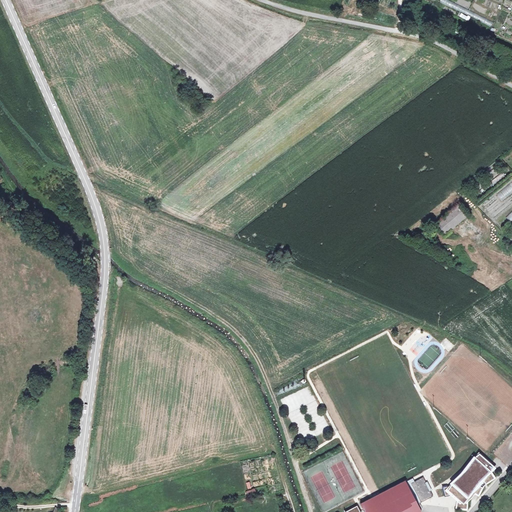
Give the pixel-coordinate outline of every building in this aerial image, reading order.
[(464,13),(466,8),(447,0),(439,0),(439,2),(464,13)] [(511,180),(496,194),(502,201),(511,193),(511,180)] [(459,206),(436,225),(444,236),(467,217),(459,206)] [(302,442),(329,430),(326,423),(314,428),(314,429),(299,435),(302,442)] [(444,488),(445,496),(449,495),(452,494),(455,496),(458,499),(456,508),(467,509),(467,504),(466,503),(471,499),(475,494),(478,495),(482,488),(480,487),(484,482),(486,484),(495,478),(490,472),(491,472),(489,470),(487,469),(491,464),(479,454),(475,458),(470,464),(469,463),(464,469),(465,471),(453,482),(449,490),(448,487),(444,488)] [(260,486),(258,476),(252,477),(254,487),(260,486)] [(412,484),(408,486),(418,504),(433,496),(430,491),(429,492),(425,483),(426,482),(423,477),(414,482),(411,483),(412,484)] [(405,481),(360,504),(364,511),(421,511),(422,511),(418,504),(408,486),(406,482),(405,481)] [(255,489),(245,492),(247,498),(257,495),(255,489)]
